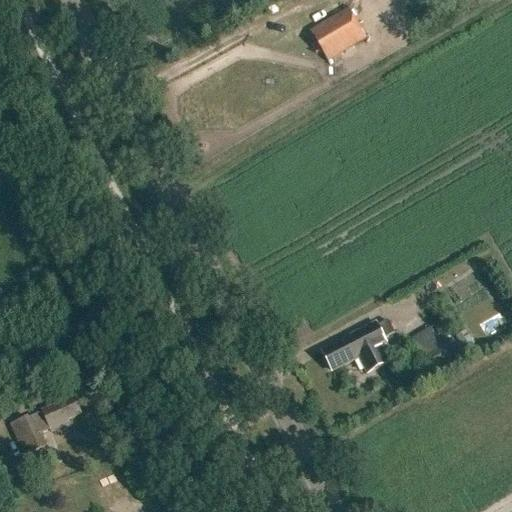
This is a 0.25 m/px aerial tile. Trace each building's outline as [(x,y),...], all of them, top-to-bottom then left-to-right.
[(399,0),(407,12),(424,0),(399,0)] [(310,33),(327,62),(366,39),(349,10),(310,33)] [(358,358),(367,375),(389,364),(380,347),(385,344),(383,340),(393,334),(387,321),(376,327),(376,326),(351,338),(352,339),(322,354),(331,372),(358,358)] [(447,344),(419,359),(431,379),(458,364),(447,344)] [(10,425),(23,456),(44,447),(40,437),(66,426),(64,422),(80,416),(73,399),(41,412),(41,413),(28,419),(27,418),(10,425)] [(0,474),(0,490),(19,483),(13,469),(0,474)]
